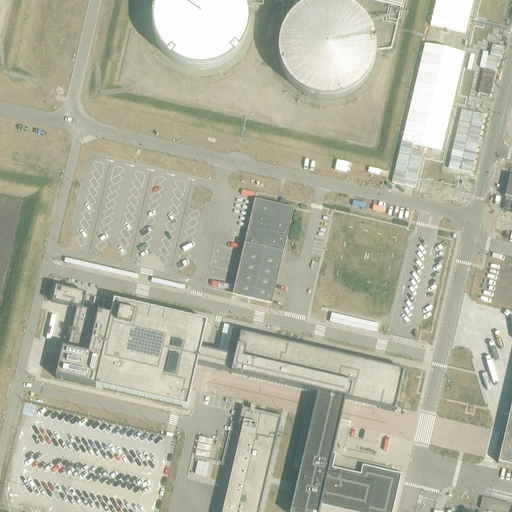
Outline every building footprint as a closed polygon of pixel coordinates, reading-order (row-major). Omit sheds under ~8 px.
[(161,46),(185,64),(208,67),(234,57),(249,39),(255,9),(250,0),(156,0),(151,14),(161,46)] [(292,79),(315,97),(338,100),(364,91),(380,73),(385,42),(373,15),(349,0),(330,0),(315,1),(292,18),(282,48),(292,79)] [(242,251),(232,297),(271,306),(285,244),(293,209),(279,206),(254,200),(242,251)] [(56,289),(52,304),(77,309),(67,350),(62,349),(55,379),(187,409),(197,366),(219,371),(232,374),(235,359),(222,356),(200,351),(207,323),(114,302),(111,316),(82,310),(86,296),(56,289)] [(366,321),(364,329),(377,332),(379,324),(366,321)] [(222,334),(231,337),(233,326),(225,324),(222,334)] [(235,359),(232,374),(317,394),(313,412),(306,411),(293,467),(301,469),(290,511),(319,511),(320,506),(346,511),(392,511),(394,505),(401,475),(362,466),(360,475),(352,473),(332,469),(336,455),(332,454),(341,419),(345,401),(374,407),(394,412),(403,372),(241,335),(235,359)] [(511,402),(498,464),(511,467),(511,402)] [(258,511),(281,418),(242,408),(238,423),(244,424),(241,436),(236,435),(217,511),(258,511)] [(489,511),(508,511),(510,505),(481,498),(479,510),(489,511)]
